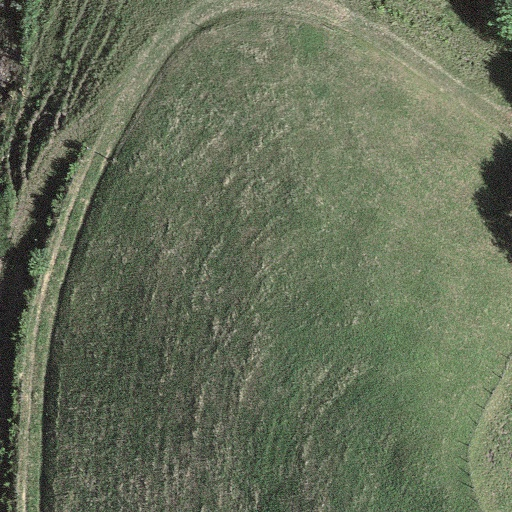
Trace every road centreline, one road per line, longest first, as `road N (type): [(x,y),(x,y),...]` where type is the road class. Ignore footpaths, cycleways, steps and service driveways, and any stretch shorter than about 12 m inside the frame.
road 1 (track): [(28,511),(34,368),(66,224),(138,77),(190,18),(228,0)]
road 2 (track): [(298,0),(369,29),(511,125)]
road 3 (track): [(0,273),(18,216),(49,166),(138,77)]
